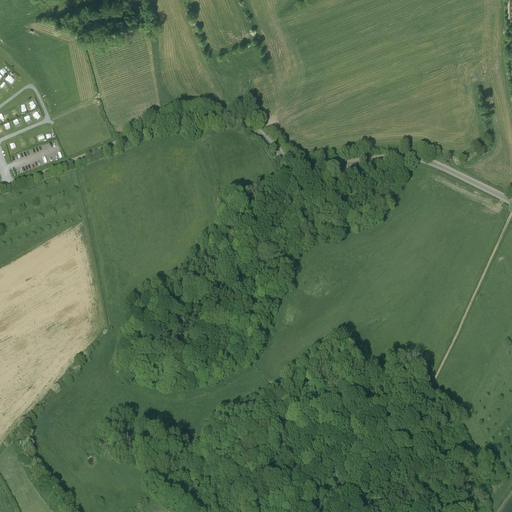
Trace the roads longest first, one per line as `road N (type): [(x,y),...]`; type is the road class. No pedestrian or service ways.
road 1 (tertiary): [(0,189),(148,130),(219,119),(256,131),(295,166),(413,157),(511,201)]
road 2 (track): [(294,511),(344,450),(432,382),(511,211)]
